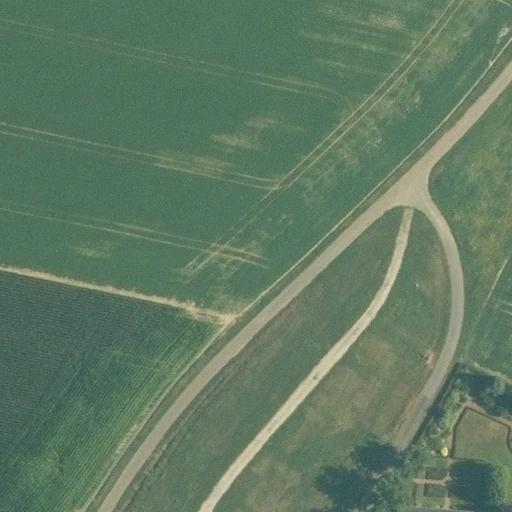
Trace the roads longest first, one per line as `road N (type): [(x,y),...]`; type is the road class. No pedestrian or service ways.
road 1 (unclassified): [(104,511),(191,391),(405,180)]
road 2 (track): [(413,189),(380,298),(205,511)]
road 3 (unclassified): [(405,180),(451,251),(455,332),(363,511)]
road 4 (unclassified): [(405,180),(511,69)]
